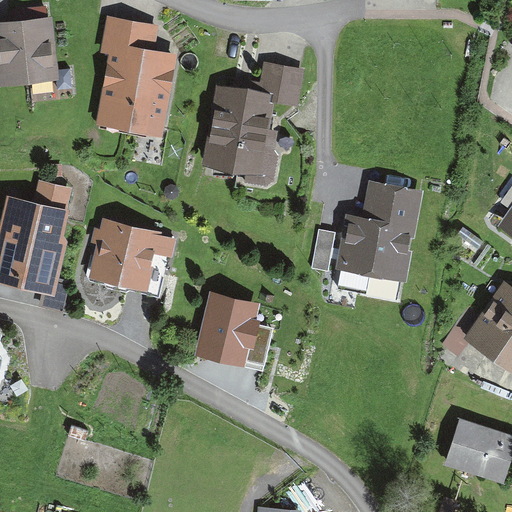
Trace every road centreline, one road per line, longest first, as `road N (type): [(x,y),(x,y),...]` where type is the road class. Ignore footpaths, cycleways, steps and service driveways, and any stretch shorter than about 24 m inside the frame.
road 1 (residential): [(369,511),(339,470),(302,444),(107,339),(0,306)]
road 2 (residential): [(187,0),(258,21),(416,0)]
